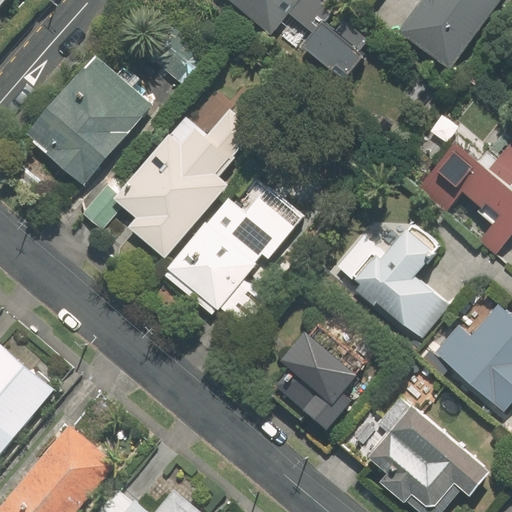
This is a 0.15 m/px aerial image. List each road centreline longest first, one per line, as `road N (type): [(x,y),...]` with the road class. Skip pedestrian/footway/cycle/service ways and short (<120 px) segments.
road 1 (residential): [(326,511),(0,233)]
road 2 (residential): [(87,0),(0,101)]
